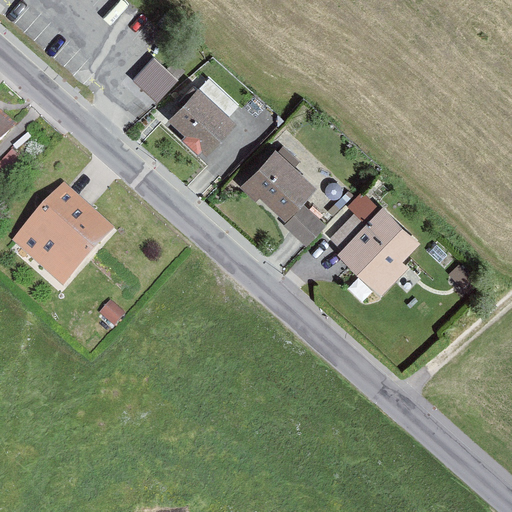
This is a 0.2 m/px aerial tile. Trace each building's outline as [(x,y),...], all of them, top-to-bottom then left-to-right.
[(153,110),(177,81),(160,67),(136,96),(153,110)] [(192,87),(158,125),(198,161),(232,123),(192,87)] [(0,148),(13,136),(0,123),(0,148)] [(267,153),(232,188),(273,229),(309,194),(267,153)] [(113,237),(59,190),(8,248),(62,295),(113,237)] [(332,246),(326,252),(377,303),(409,271),(401,263),(416,248),(362,194),(321,235),(332,246)]
